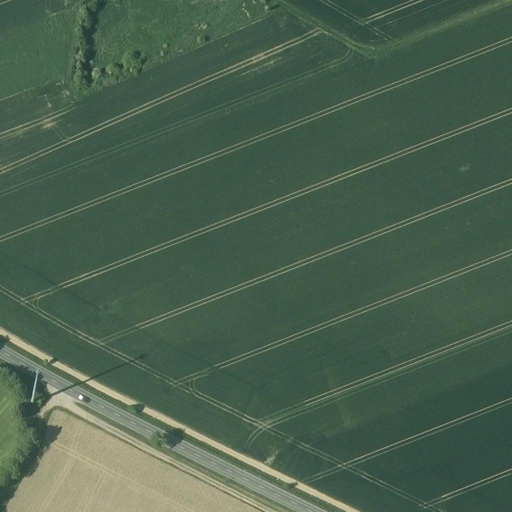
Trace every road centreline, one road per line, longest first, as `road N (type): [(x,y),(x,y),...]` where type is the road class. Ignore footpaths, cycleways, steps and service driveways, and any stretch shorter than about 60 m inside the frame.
road 1 (track): [(0,330),(350,511)]
road 2 (tertiary): [(0,349),(308,511)]
road 3 (track): [(266,0),(370,55),(511,0)]
road 4 (track): [(62,386),(56,401),(269,511)]
road 5 (track): [(56,401),(0,509)]
